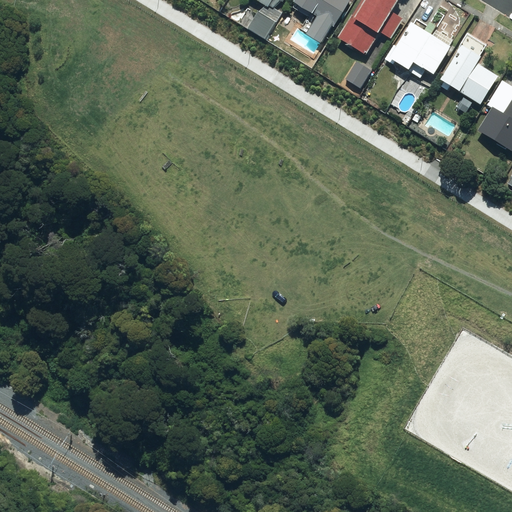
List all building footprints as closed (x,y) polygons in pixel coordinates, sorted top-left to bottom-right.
[(285,3),(287,0),(256,0),(271,9),(272,7),(275,9),(283,2),(285,3)] [(300,0),(297,4),(298,5),(296,9),(317,22),(309,35),(324,45),(335,27),(337,28),(354,0),(300,0)] [(365,0),(342,40),(369,56),(382,35),(383,36),(384,35),(393,41),(406,20),(396,14),(404,0),(365,0)] [(261,12),(250,30),(268,40),(274,31),(281,35),(286,28),(261,12)] [(427,32),(415,24),(400,48),(396,46),(387,60),(396,65),(397,62),(413,72),(418,65),(437,77),(455,49),(434,36),(439,27),(433,23),(427,32)] [(472,37),(444,82),(483,106),(501,77),(481,65),(485,59),(482,57),(488,47),(472,37)] [(374,72),(358,63),(348,81),(363,90),(374,72)] [(495,109),(481,132),(511,151),(511,86),(505,82),(490,106),(495,109)] [(476,105),(468,100),(461,111),(469,116),(476,105)]
